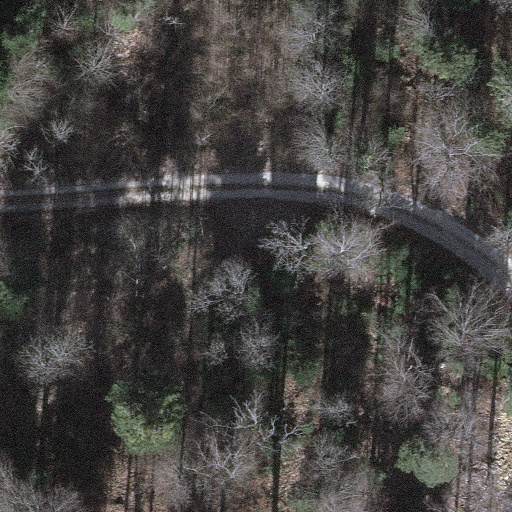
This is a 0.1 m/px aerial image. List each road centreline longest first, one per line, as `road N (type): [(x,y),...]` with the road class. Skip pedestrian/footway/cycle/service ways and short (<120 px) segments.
road 1 (track): [(0,201),(165,178),(272,177),(388,199),(479,244),(511,273)]
road 2 (track): [(0,422),(169,306),(272,177)]
